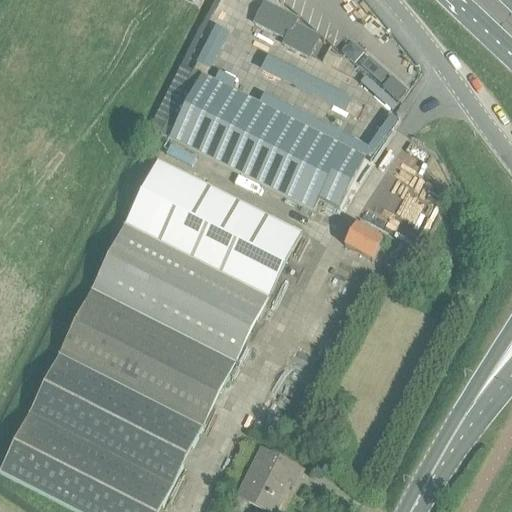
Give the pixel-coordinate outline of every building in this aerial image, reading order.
[(264,4),(253,26),(285,42),(282,48),(310,62),(311,59),(321,40),(297,27),(299,22),(264,4)] [(269,59),(262,73),(348,113),(354,100),(269,59)] [(393,111),(409,94),(380,67),(363,84),(393,111)] [(160,139),(312,216),(319,203),(339,213),(364,161),(193,75),(160,139)] [(93,296),(58,359),(201,432),(236,368),(268,303),(301,238),(158,166),(125,232),(93,296)] [(345,250),(351,253),(374,264),(384,244),(356,229),(345,250)] [(162,511),(201,432),(58,359),(2,475),(74,511),(162,511)] [(296,490),(303,475),(261,453),(237,501),(257,511),(278,511),(291,487),(296,490)]
